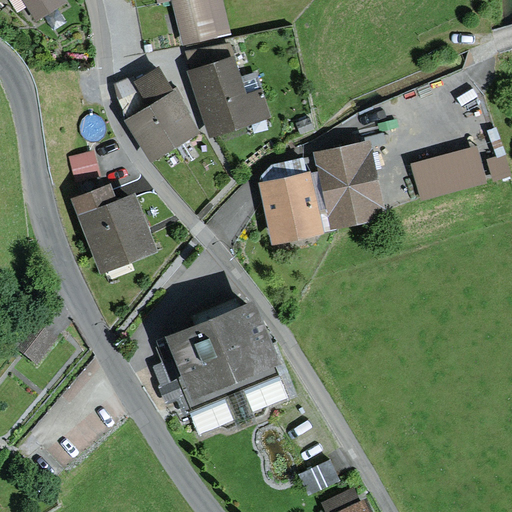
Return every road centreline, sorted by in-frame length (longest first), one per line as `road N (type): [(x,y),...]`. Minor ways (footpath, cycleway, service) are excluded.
road 1 (residential): [(383,511),(274,322),(115,127),(85,0)]
road 2 (tertiary): [(201,511),(110,374),(47,251),(9,72),(0,65)]
